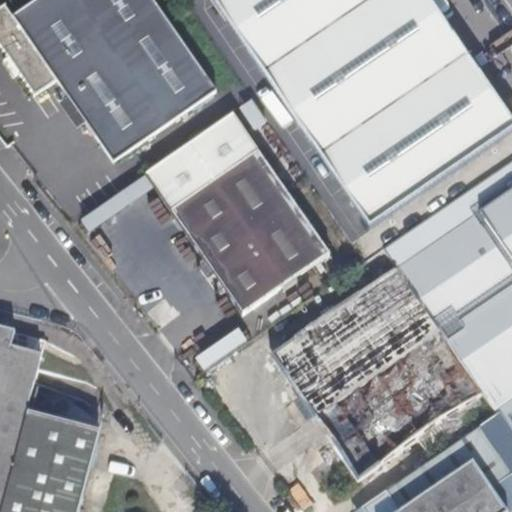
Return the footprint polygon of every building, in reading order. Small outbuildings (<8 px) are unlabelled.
[(217,94),(152,0),(40,0),(13,19),(5,8),(7,7),(6,6),(0,9),(0,46),(9,60),(20,75),(34,97),(34,99),(57,83),(114,166),(217,94)] [(511,134),(511,123),(427,0),(210,0),(369,232),(511,134)] [(20,75),(9,60),(4,63),(14,79),(20,75)] [(236,318),(326,262),(236,118),(146,174),(236,318)] [(511,192),(396,271),(484,399),(497,418),(511,407),(511,192)] [(484,399),(396,271),(271,359),(357,485),(381,470),(484,399)] [(80,511),(100,436),(28,416),(27,416),(41,362),(42,359),(45,343),(16,335),(0,330),(0,511),(80,511)] [(511,407),(497,418),(480,429),(511,475),(511,407)] [(505,511),(492,492),(511,478),(511,476),(480,429),(386,494),(377,499),(362,510),(362,511),(505,511)] [(511,511),(511,478),(492,492),(505,511),(511,511)]
